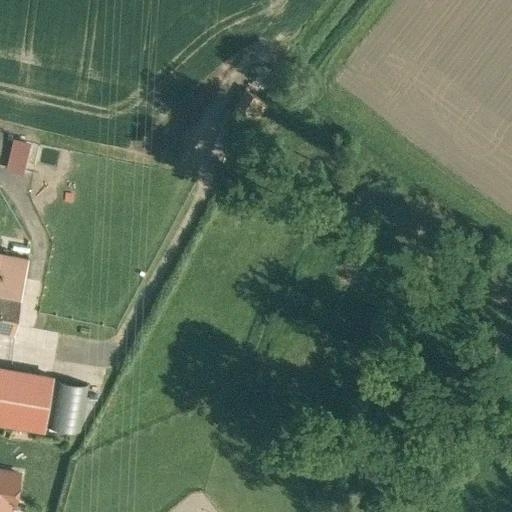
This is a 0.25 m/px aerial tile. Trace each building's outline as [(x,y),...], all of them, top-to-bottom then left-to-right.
[(243,141),(272,100),(249,84),(219,124),(243,141)] [(6,168),(32,174),(40,141),(14,135),(6,168)] [(0,329),(17,333),(32,262),(0,255),(0,329)] [(0,366),(0,424),(46,435),(55,375),(0,366)] [(0,511),(14,511),(21,468),(0,464),(0,511)]
